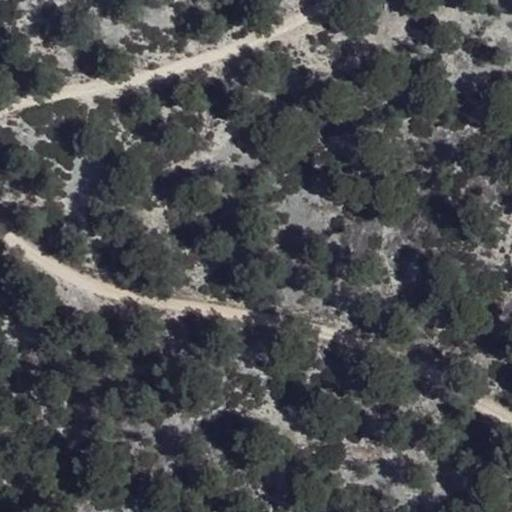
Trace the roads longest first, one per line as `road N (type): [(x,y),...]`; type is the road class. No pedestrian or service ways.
road 1 (track): [(511,416),(338,331),(217,292),(94,265),(0,208)]
road 2 (track): [(0,109),(214,56),(341,0)]
